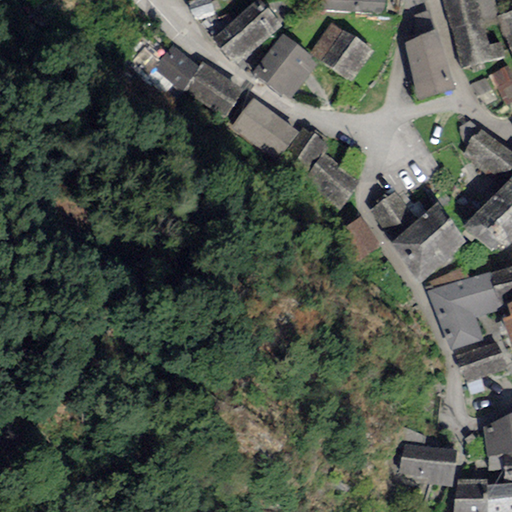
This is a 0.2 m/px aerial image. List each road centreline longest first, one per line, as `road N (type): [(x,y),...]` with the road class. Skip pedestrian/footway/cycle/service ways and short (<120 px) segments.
road 1 (residential): [(383,121),(365,217),(443,351),(458,423)]
road 2 (residential): [(383,121),(299,115),(247,87),(145,0)]
road 3 (residential): [(383,121),(411,0)]
